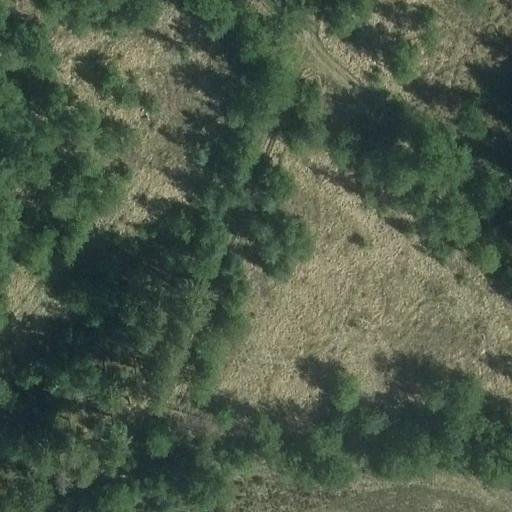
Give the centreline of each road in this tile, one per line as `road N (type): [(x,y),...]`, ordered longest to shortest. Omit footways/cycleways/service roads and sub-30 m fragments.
road 1 (track): [(0,511),(107,447),(180,359),(309,0)]
road 2 (track): [(89,458),(142,465),(461,439),(511,444)]
road 3 (track): [(298,29),(511,218)]
